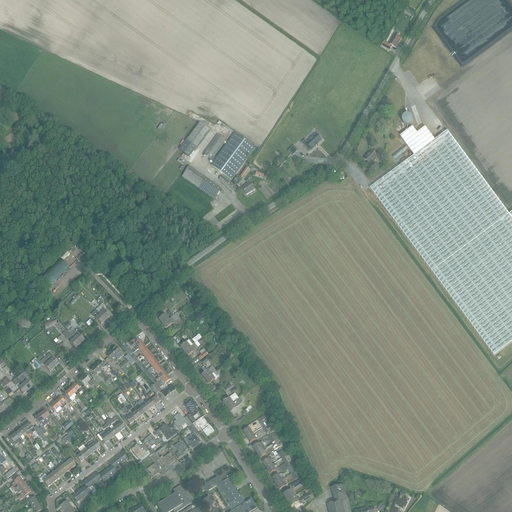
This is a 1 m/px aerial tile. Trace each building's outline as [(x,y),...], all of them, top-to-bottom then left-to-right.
[(384,41),(382,46),(389,51),(392,46),(395,48),(397,45),(398,44),(398,43),(401,38),(398,37),(399,34),(399,33),(396,32),(395,32),(394,35),(389,44),(384,41)] [(187,141),(180,151),(183,153),(190,158),(197,149),(211,131),(201,123),(187,141)] [(394,171),(370,188),(494,356),(511,342),(511,212),(509,215),(447,131),(435,140),(425,128),(424,128),(420,130),(420,131),(419,132),(417,133),(412,127),(411,128),(400,136),(405,143),(414,155),(394,171)] [(212,166),(232,181),(256,148),(236,133),(212,166)] [(204,154),(212,160),(226,140),(218,135),(204,154)] [(305,140),(301,143),(309,151),(312,148),(313,149),(316,146),(316,147),(319,144),(318,144),(321,141),(315,135),(307,142),(305,140)] [(294,146),(288,151),(292,156),(298,150),(294,146)] [(313,156),(317,161),(328,152),(324,147),(313,156)] [(365,164),(370,169),(372,166),(370,164),(378,156),(371,150),(368,154),(364,159),(367,162),(365,164)] [(222,190),(189,167),(182,177),(215,200),(222,190)] [(219,180),(235,194),(238,190),(222,176),(219,180)] [(242,188),(243,190),(246,195),(255,189),(249,180),(246,182),(247,184),(242,188)] [(69,268),(62,260),(40,280),(48,288),(69,268)] [(100,306),(95,310),(105,320),(110,316),(100,306)] [(105,320),(95,310),(91,314),(93,316),(95,314),(98,317),(95,319),(101,324),(105,320)] [(169,319),(162,324),(166,329),(179,319),(178,317),(181,315),(178,312),(173,316),(171,317),(169,319)] [(169,319),(165,314),(158,319),(162,324),(169,319)] [(73,328),(68,332),(80,344),(84,340),(79,334),(73,328)] [(70,342),(72,345),(75,348),(80,344),(68,332),(67,330),(63,334),(66,338),(68,340),(70,338),(72,340),(70,342)] [(180,347),(183,352),(197,341),(197,342),(202,338),(199,334),(192,340),(191,339),(180,347)] [(129,344),(135,352),(143,345),(139,340),(137,342),(135,340),(129,344)] [(197,341),(183,352),(187,357),(199,348),(198,347),(200,345),(197,342),(197,341)] [(143,345),(138,349),(140,352),(142,354),(147,350),(143,345)] [(115,347),(111,351),(116,357),(118,360),(123,355),(120,352),(119,351),(115,347)] [(147,350),(142,354),(146,359),(151,355),(147,350)] [(116,357),(111,351),(106,356),(111,361),(116,357)] [(202,355),(198,358),(200,361),(208,355),(205,352),(201,355),(202,355)] [(49,354),(44,358),(54,368),(59,364),(49,354)] [(128,355),(125,357),(132,365),(135,362),(128,355)] [(146,359),(150,364),(155,360),(151,355),(146,359)] [(209,355),(201,361),(203,364),(208,361),(207,361),(211,358),(209,355)] [(32,362),(38,368),(41,365),(35,358),(32,362)] [(54,368),(44,358),(40,362),(50,372),(54,368)] [(152,367),(148,370),(149,372),(153,369),(158,365),(155,360),(150,364),(152,367)] [(100,361),(95,366),(100,371),(105,367),(100,361)] [(158,365),(153,369),(149,372),(151,374),(155,371),(157,374),(162,370),(158,365)] [(100,371),(95,366),(90,370),(95,376),(100,371)] [(201,375),(205,380),(216,371),(212,367),(201,375)] [(166,375),(162,370),(157,374),(159,377),(156,379),(158,381),(161,379),(166,375)] [(216,371),(205,380),(208,385),(217,378),(216,376),(220,373),(219,371),(216,372),(216,371)] [(25,372),(17,378),(28,391),(32,387),(27,381),(25,383),(23,380),(28,376),(25,372)] [(90,381),(88,379),(85,375),(79,380),(84,386),(87,383),(91,388),(94,385),(97,388),(99,386),(93,379),(90,381)] [(161,379),(165,384),(170,380),(166,375),(161,379)] [(17,378),(13,381),(15,383),(14,384),(16,386),(18,388),(20,391),(23,395),(28,391),(17,378)] [(75,384),(70,389),(75,394),(77,392),(79,394),(82,391),(79,388),(75,384)] [(127,392),(132,389),(128,384),(123,387),(127,392)] [(151,388),(156,394),(160,391),(155,385),(151,388)] [(5,392),(10,398),(13,395),(12,393),(9,389),(8,389),(5,392)] [(66,394),(63,396),(70,404),(72,402),(71,401),(73,401),(75,399),(75,398),(75,397),(77,396),(75,394),(70,389),(65,393),(65,394),(66,394)] [(147,396),(154,406),(159,402),(152,392),(152,393),(147,396)] [(117,397),(122,404),(126,401),(121,394),(117,397)] [(146,404),(150,409),(154,406),(147,396),(146,394),(144,396),(148,402),(146,404)] [(229,398),(222,403),(226,408),(237,399),(233,394),(229,398)] [(61,397),(55,402),(62,409),(64,412),(65,413),(67,412),(64,408),(67,405),(61,398),(61,397)] [(237,399),(226,408),(230,413),(241,404),(240,403),(237,399)] [(143,400),(138,404),(145,413),(150,409),(146,404),(143,400)] [(186,417),(187,417),(192,425),(196,422),(193,417),(199,412),(196,409),(195,410),(194,409),(196,407),(191,400),(184,406),(186,409),(185,409),(189,415),(186,417)] [(55,402),(50,407),(55,412),(55,411),(57,413),(62,409),(55,402)] [(138,404),(132,408),(136,412),(139,417),(145,413),(138,404)] [(245,411),(247,414),(255,407),(253,404),(245,411)] [(46,410),(40,414),(47,424),(50,422),(49,420),(52,418),(46,410)] [(128,412),(135,421),(139,417),(136,412),(133,414),(130,410),(128,412)] [(118,419),(112,412),(108,416),(111,420),(113,423),(118,419)] [(135,421),(128,412),(126,413),(129,417),(126,420),(130,425),(135,421)] [(186,423),(189,427),(192,425),(187,417),(184,419),(182,416),(181,416),(179,413),(174,418),(176,421),(174,423),(180,431),(183,429),(182,427),(186,423)] [(47,424),(40,414),(35,419),(40,426),(42,424),(44,427),(48,424),(47,424)] [(266,418),(264,416),(258,420),(263,428),(265,426),(262,421),(266,418)] [(55,418),(52,420),(60,430),(62,428),(55,418)] [(107,424),(106,424),(108,427),(113,423),(111,420),(111,421),(109,418),(105,422),(107,424)] [(203,431),(207,437),(214,431),(209,426),(208,427),(207,425),(208,424),(204,420),(200,422),(199,420),(196,422),(192,425),(195,428),(197,426),(198,428),(200,426),(203,431)] [(70,421),(63,426),(67,430),(73,424),(70,421)] [(29,423),(24,427),(31,436),(33,435),(31,433),(32,432),(35,431),(33,429),(29,423)] [(121,423),(116,427),(120,432),(125,428),(121,423)] [(159,429),(168,440),(176,434),(173,430),(171,432),(165,424),(159,429)] [(200,442),(194,434),(196,437),(199,435),(194,428),(195,428),(192,425),(189,427),(191,430),(191,431),(193,434),(186,439),(192,448),(196,446),(195,445),(197,443),(197,444),(200,442)] [(33,428),(33,429),(35,431),(38,435),(39,437),(40,436),(45,443),(48,440),(44,435),(39,429),(37,426),(33,428)] [(267,429),(265,426),(263,428),(267,435),(274,431),(273,429),(271,430),(270,427),(267,429)] [(24,427),(19,430),(23,435),(26,433),(28,435),(33,442),(35,441),(31,436),(24,427)] [(116,427),(111,431),(115,436),(120,432),(116,427)] [(249,428),(248,429),(243,432),(247,437),(253,434),(249,428)] [(19,430),(15,434),(22,444),(23,442),(22,440),(24,438),(23,435),(19,430)] [(104,431),(99,435),(101,438),(105,443),(110,439),(106,434),(104,431)] [(111,431),(106,434),(110,439),(115,436),(111,431)] [(279,439),(274,431),(267,435),(272,443),(279,439)] [(22,444),(15,434),(10,438),(15,445),(19,443),(20,445),(22,444)] [(256,439),(253,434),(247,437),(250,443),(256,439)] [(160,444),(162,447),(165,445),(164,443),(162,441),(160,442),(158,440),(157,441),(152,435),(144,440),(150,448),(151,448),(152,450),(156,447),(160,444)] [(174,447),(176,450),(178,453),(176,455),(179,458),(184,454),(183,452),(184,451),(185,452),(188,449),(182,441),(180,439),(178,440),(180,443),(174,447)] [(279,439),(272,443),(276,449),(283,444),(279,439)] [(91,442),(89,443),(95,451),(100,447),(96,442),(93,444),(91,442)] [(262,442),(253,447),(257,453),(265,448),(262,442)] [(89,447),(86,449),(90,455),(95,451),(89,443),(88,445),(89,447)] [(132,450),(139,460),(147,454),(146,453),(148,451),(143,445),(141,447),(140,446),(138,447),(137,446),(136,445),(135,447),(135,448),(134,448),(133,448),(131,449),(132,450)] [(159,459),(160,459),(157,454),(166,447),(165,445),(162,447),(154,453),(152,455),(157,462),(160,460),(159,459)] [(266,450),(265,448),(257,453),(260,459),(266,455),(264,452),(266,450)] [(86,449),(81,453),(85,459),(90,455),(86,449)] [(79,450),(74,454),(76,457),(80,462),(85,459),(81,453),(79,450)] [(281,452),(278,453),(282,459),(285,457),(284,457),(287,455),(284,450),(281,452)] [(62,453),(60,455),(71,470),(76,466),(71,459),(68,462),(65,458),(66,458),(62,453)] [(123,453),(116,458),(121,464),(127,459),(123,453)] [(159,459),(160,460),(165,466),(168,464),(169,465),(175,461),(170,454),(163,459),(162,457),(160,459),(159,459)] [(64,465),(61,467),(66,473),(71,470),(60,455),(57,457),(61,462),(61,461),(64,465)] [(150,458),(155,464),(157,462),(152,455),(149,457),(150,458)] [(285,464),(287,467),(289,466),(288,466),(289,465),(293,462),(292,460),(290,461),(288,462),(285,457),(282,459),(285,464)] [(109,463),(112,466),(114,469),(121,464),(116,458),(109,463)] [(263,463),(266,469),(272,465),(270,462),(273,460),(271,458),(269,459),(263,463)] [(54,467),(62,477),(66,473),(61,467),(58,469),(54,463),(52,464),(54,467)] [(160,472),(155,464),(147,469),(153,477),(160,472)] [(274,464),(272,465),(266,469),(270,474),(275,471),(274,468),(276,466),(274,464)] [(112,466),(105,471),(110,477),(117,472),(114,469),(112,466)] [(55,472),(52,474),(57,480),(62,477),(54,467),(52,468),(55,472)] [(205,490),(209,496),(202,500),(208,511),(250,511),(257,508),(251,499),(245,503),(237,491),(235,492),(231,486),(233,485),(229,478),(234,476),(228,467),(215,475),(217,478),(207,484),(205,481),(198,485),(202,492),(205,490)] [(105,471),(99,476),(101,479),(103,482),(110,477),(105,471)] [(47,473),(45,474),(52,484),(57,480),(52,474),(49,476),(47,473)] [(97,473),(90,478),(95,484),(101,479),(99,476),(97,473)] [(52,484),(45,474),(43,475),(44,476),(41,479),(48,488),(52,484)] [(272,478),(276,484),(282,481),(278,475),(272,478)] [(14,482),(17,487),(18,487),(23,483),(19,478),(14,482)] [(95,484),(90,478),(83,483),(86,486),(88,489),(90,492),(95,489),(92,486),(95,484)] [(292,486),(294,489),(303,484),(301,480),(292,486)] [(282,481),(276,484),(279,490),(285,486),(282,481)] [(21,491),(21,492),(27,487),(23,483),(18,487),(17,487),(15,488),(12,491),(11,492),(13,494),(17,492),(18,494),(21,491)] [(350,511),(344,485),(331,488),(335,502),(332,503),(327,505),(328,511),(350,511)] [(88,489),(86,486),(79,491),(84,497),(91,492),(90,492),(88,489)] [(177,511),(191,504),(180,486),(173,490),(175,494),(157,505),(161,511),(170,511),(173,510),(173,511),(177,511)] [(27,487),(21,492),(25,496),(31,492),(27,487)] [(291,490),(287,493),(283,495),(287,502),(295,496),(291,490)] [(84,497),(79,491),(73,496),(77,502),(84,497)] [(310,494),(301,500),(301,501),(302,503),(303,503),(312,497),(310,494)] [(297,499),(295,496),(287,502),(290,507),(299,502),(300,504),(301,504),(302,503),(301,501),(301,500),(299,498),(297,499)] [(28,500),(32,507),(38,503),(34,497),(28,500)] [(77,511),(75,509),(74,510),(67,501),(60,506),(64,511),(77,511)] [(38,503),(32,507),(34,511),(38,511),(42,510),(38,503)]
